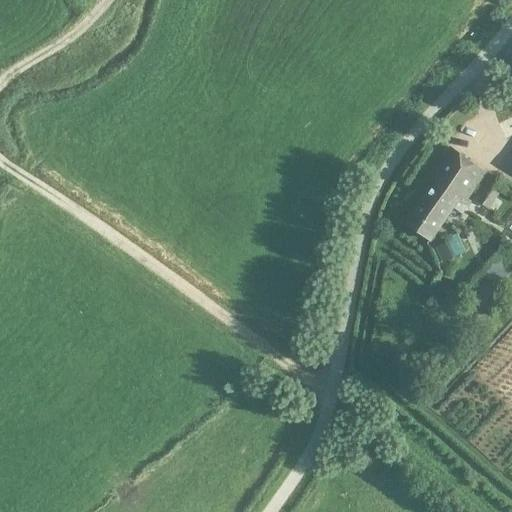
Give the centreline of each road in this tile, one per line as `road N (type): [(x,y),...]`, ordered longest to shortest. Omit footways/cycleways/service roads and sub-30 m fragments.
road 1 (unclassified): [(272,511),(321,430),(375,193),(400,153),(511,29)]
road 2 (track): [(332,394),(0,163)]
road 3 (track): [(332,394),(482,511)]
road 4 (track): [(103,0),(69,39),(0,82)]
